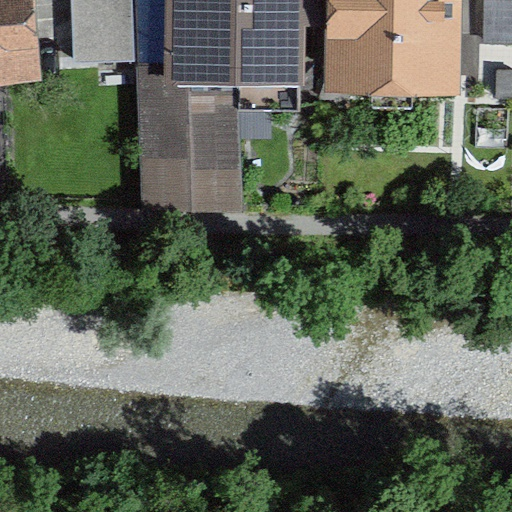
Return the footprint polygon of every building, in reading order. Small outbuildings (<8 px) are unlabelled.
[(28,0),(0,0),(0,84),(35,81),(28,0)] [(133,22),(130,0),(80,0),(83,26),(133,22)] [(130,0),(133,22),(146,205),(238,204),(237,114),(299,113),(301,0),(130,0)] [(454,0),(332,0),(332,93),(453,95),(454,0)] [(511,0),(485,0),(485,55),(511,55),(511,0)]
